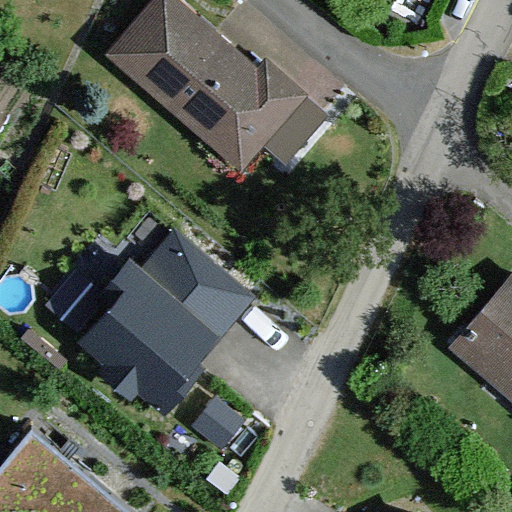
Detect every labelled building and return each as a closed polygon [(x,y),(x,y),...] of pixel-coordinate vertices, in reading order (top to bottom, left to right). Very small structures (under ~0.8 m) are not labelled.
[(233,164),(302,92),(204,0),(136,0),(100,38),(233,164)] [(250,297),(168,234),(85,343),(167,406),(250,297)] [(511,263),(440,349),(511,409),(511,263)] [(69,511),(104,468),(26,407),(0,440),(0,511),(69,511)] [(425,511),(410,496),(394,511),(425,511)]
